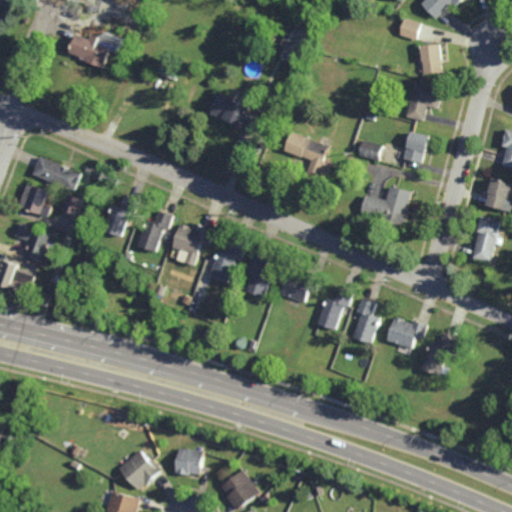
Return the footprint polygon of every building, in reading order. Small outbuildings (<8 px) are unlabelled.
[(460,0),(456,4),(452,0),(436,16),(422,1),(423,0),(460,0)] [(416,38),(415,38),(399,33),(401,28),(400,26),(402,21),(403,21),(405,16),(421,21),(416,38)] [(301,64),(284,56),(295,29),(313,37),(301,64)] [(126,38),(121,51),(113,48),(107,64),(108,64),(106,67),(101,65),(101,64),(83,57),(84,55),(72,51),(79,32),(92,38),(94,32),(103,35),(104,33),(106,34),(107,31),(126,38)] [(424,72),(423,59),(422,59),(420,44),(440,43),(441,58),(442,70),(424,72)] [(438,108),(427,105),(423,120),(409,116),(410,113),(408,112),(416,80),(443,87),(438,108)] [(257,133),(227,121),(228,118),(214,112),(222,92),(253,105),(251,111),(264,117),(257,133)] [(378,110),(370,108),(372,100),(380,103),(378,110)] [(511,166),(503,164),(508,146),(503,145),(507,128),(511,129),(511,166)] [(333,146),(327,162),(334,165),(326,183),(308,176),(315,160),(306,156),(305,156),(289,150),(296,131),(333,146)] [(426,151),(423,163),(415,161),(416,160),(407,158),(411,146),(415,132),(430,136),(426,151)] [(383,160),(363,154),(367,139),(387,145),(383,160)] [(65,165),(66,165),(72,168),(71,168),(83,173),(76,191),(35,173),(42,156),(65,165)] [(511,186),(506,210),(488,205),(491,193),(489,192),(493,177),(511,181),(511,186)] [(50,217),(22,206),(21,205),(29,183),(52,192),(47,205),(53,207),(50,217)] [(411,211),(413,212),(409,226),(405,225),(386,220),(380,219),(380,216),(366,213),(370,195),(391,200),(394,186),(415,191),(411,211)] [(79,215),(63,210),(69,194),(85,199),(79,215)] [(136,214),(131,212),(123,236),(106,230),(115,204),(123,207),(127,195),(141,200),(136,214)] [(171,229),(166,228),(159,251),(141,245),(149,220),(155,222),(155,220),(159,221),(162,211),(175,215),(171,229)] [(491,262),(474,258),(476,250),(480,232),(479,232),(482,216),(501,221),(491,262)] [(49,247),(48,247),(44,256),(42,255),(40,260),(30,256),(32,252),(29,251),(31,246),(33,241),(17,235),(21,222),(53,234),(49,247)] [(200,231),(202,227),(215,231),(210,246),(204,243),(200,256),(175,247),(183,223),(192,226),(191,227),(200,231)] [(243,261),(238,259),(230,283),(213,277),(221,251),(226,252),(227,250),(230,251),(234,241),(248,246),(243,261)] [(266,297),(249,291),(257,267),(253,265),(258,250),(272,255),(267,269),(275,272),(266,297)] [(32,287),(26,285),(24,293),(6,288),(0,285),(0,258),(20,265),(19,267),(37,273),(32,287)] [(55,286),(44,281),(48,270),(60,274),(55,286)] [(308,277),(309,274),(317,276),(322,279),(318,292),(312,290),(308,302),(284,294),(291,271),(300,273),(299,275),(308,277)] [(164,295),(158,293),(161,285),(167,287),(164,295)] [(352,308),(347,306),(338,330),(321,324),(331,298),(335,300),(336,297),(339,298),(343,289),(357,294),(352,308)] [(374,344),(357,338),(365,314),(361,312),(366,298),(380,303),(375,315),(383,318),(374,344)] [(416,324),(417,320),(425,323),(425,324),(430,325),(426,339),(420,337),(416,349),(391,340),(399,317),(408,320),(407,322),(416,324)] [(454,354),(448,352),(443,367),(446,368),(443,376),(425,370),(434,344),(440,345),(445,334),(459,339),(454,354)] [(79,457),(73,454),(77,446),(83,449),(79,457)] [(202,472),(192,471),(192,473),(179,471),(182,449),(205,452),(202,472)] [(154,477),(155,478),(149,485),(146,482),(140,488),(123,469),(142,451),(153,463),(155,461),(163,469),(154,477)] [(240,508),(229,494),(231,492),(225,484),(245,468),(262,491),(240,508)] [(319,494),(317,487),(323,485),(325,492),(319,494)] [(138,511),(109,511),(115,488),(143,496),(138,511)]
